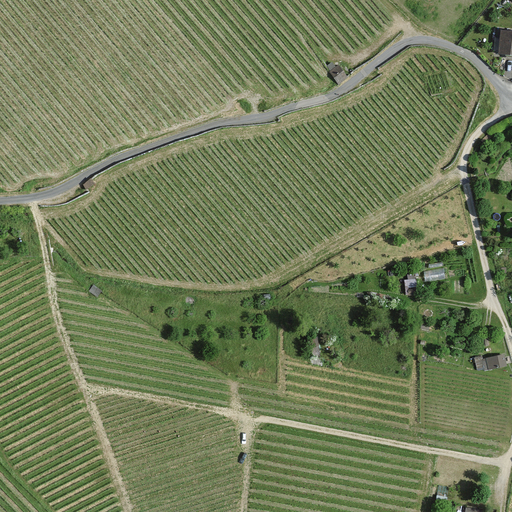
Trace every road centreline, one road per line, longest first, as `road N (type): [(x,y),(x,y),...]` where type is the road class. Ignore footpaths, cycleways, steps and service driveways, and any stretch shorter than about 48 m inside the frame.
road 1 (residential): [(511,101),(486,69),(441,42),(411,40),(337,90),(171,139),(52,194),(0,199)]
road 2 (track): [(508,463),(247,415),(234,485),(238,511)]
road 3 (track): [(247,415),(235,402),(98,417),(127,511)]
road 4 (track): [(494,303),(427,298),(402,307),(321,296)]
